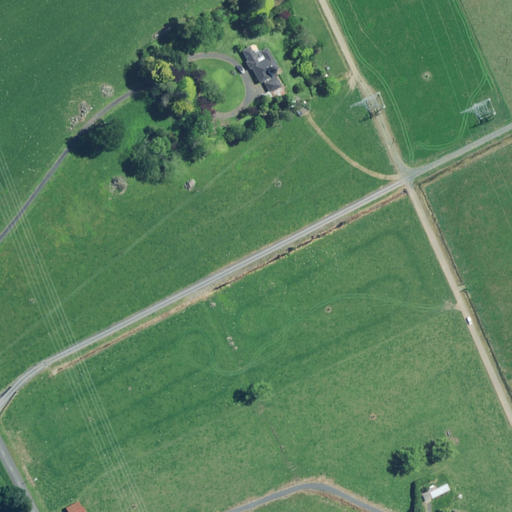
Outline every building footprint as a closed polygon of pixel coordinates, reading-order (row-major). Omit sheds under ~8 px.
[(276,68),(265,47),(252,54),(248,46),(240,51),(245,60),(243,61),(248,69),(250,68),(259,85),(274,76),(271,71),(276,68)] [(279,86),(275,78),(264,83),(268,92),(279,86)] [(280,87),(271,92),(275,99),(284,94),(280,87)] [(273,100),(269,92),(263,95),(267,103),(273,100)] [(53,446),(42,423),(19,434),(30,457),(53,446)] [(448,490),(445,484),(422,495),(425,501),(448,490)] [(82,511),(77,501),(64,508),(66,511),(82,511)]
